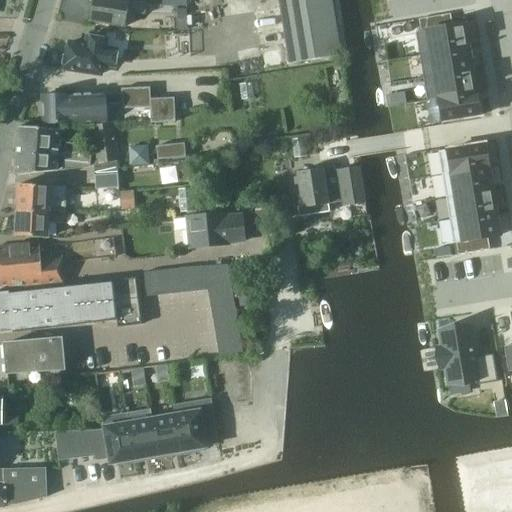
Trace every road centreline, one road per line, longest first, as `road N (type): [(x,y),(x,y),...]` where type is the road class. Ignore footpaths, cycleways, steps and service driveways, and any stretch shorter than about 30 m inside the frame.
road 1 (residential): [(24,511),(254,458)]
road 2 (residential): [(0,148),(46,0)]
